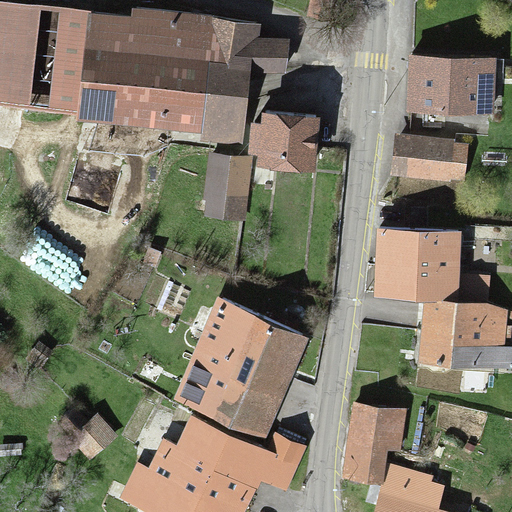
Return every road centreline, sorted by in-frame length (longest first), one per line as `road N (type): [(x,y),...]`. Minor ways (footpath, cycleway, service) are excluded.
road 1 (secondary): [(372,0),(322,511)]
road 2 (track): [(371,44),(205,0)]
